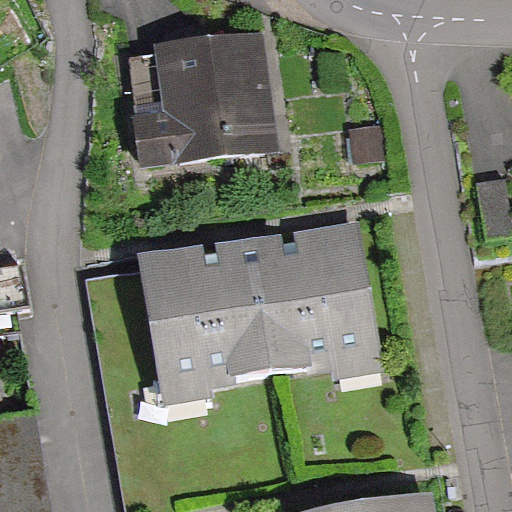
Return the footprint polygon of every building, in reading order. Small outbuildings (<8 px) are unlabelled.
[(270,95),(262,38),(159,52),(168,119),(134,124),(140,171),(277,152),(270,95)] [(388,162),(383,127),(348,131),(353,167),(388,162)] [(505,186),(475,189),(480,241),(510,238),(505,186)] [(0,321),(26,318),(12,226),(0,228),(0,321)] [(385,372),(360,228),(142,266),(168,408),(208,401),(206,391),(330,369),(332,382),(385,372)] [(44,511),(30,422),(0,427),(0,511),(44,511)]
